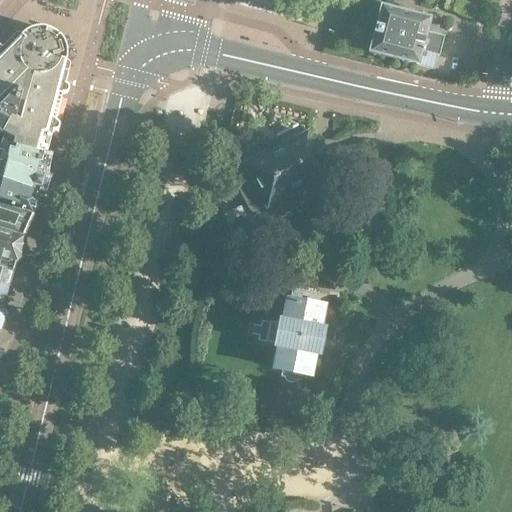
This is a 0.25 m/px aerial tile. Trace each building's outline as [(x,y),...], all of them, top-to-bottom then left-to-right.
[(368,53),(419,66),(432,70),(436,55),(438,55),(443,37),(426,32),(430,19),(380,6),(380,9),(377,8),(369,11),(367,17),(373,23),(373,24),(376,25),(368,53)] [(11,48),(9,50),(4,49),(0,52),(0,132),(13,140),(12,146),(41,154),(45,137),(45,135),(51,133),(64,83),(60,79),(61,77),(64,66),(64,63),(65,62),(64,61),(65,58),(65,54),(64,50),(63,46),(61,42),(60,40),(59,40),(58,39),(55,39),(55,37),(48,33),(46,34),(44,32),(43,30),(40,30),(36,30),(32,31),(28,33),(24,35),(22,37),(21,37),(21,39),(18,40),(11,48)] [(342,181),(350,177),(343,164),(336,168),(330,157),(322,143),(313,147),(306,134),(282,147),(270,153),(245,166),(246,168),(227,177),(250,222),(265,214),(270,225),(314,201),(336,189),(333,183),(342,179),(342,181)] [(0,162),(0,179),(37,191),(38,190),(39,190),(43,178),(42,178),(40,173),(41,167),(42,167),(44,159),(40,158),(41,154),(12,146),(4,144),(0,159),(0,162)] [(0,179),(0,205),(31,215),(32,216),(36,198),(35,197),(36,193),(37,191),(0,179)] [(0,230),(22,237),(31,215),(0,205),(0,230)] [(0,268),(11,272),(14,263),(21,256),(24,246),(22,237),(0,230),(0,268)] [(302,263),(297,285),(317,288),(321,266),(302,263)] [(0,330),(4,315),(1,308),(11,272),(0,268),(0,330)] [(278,346),(277,349),(274,368),(282,369),(281,376),(283,376),(287,380),(292,382),(296,382),(300,379),(302,380),(304,374),(310,375),(314,353),(320,354),(322,344),(325,330),(319,328),(323,307),(300,303),(302,294),(292,292),(290,302),(287,301),(283,322),(279,321),(274,345),(278,346)]
